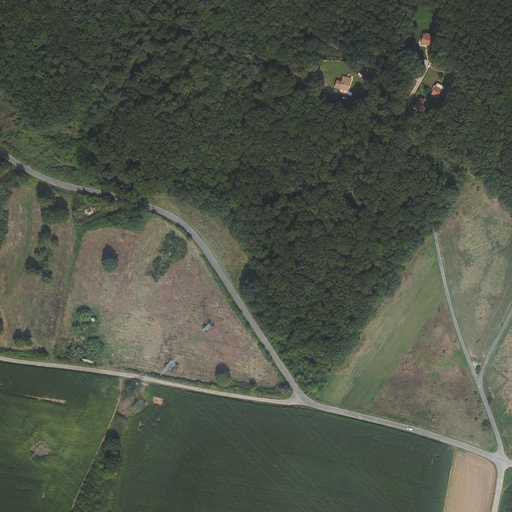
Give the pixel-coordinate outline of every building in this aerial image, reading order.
[(215,11),(213,17),(212,20),(221,23),(224,15),(215,11)] [(425,35),(423,34),(420,43),(428,45),(426,51),(431,52),(435,40),(433,40),(433,37),(428,36),(428,34),(425,33),(425,35)] [(349,81),(341,79),(339,89),(347,92),(349,81)] [(436,99),(440,92),(441,89),(440,88),(434,85),(433,89),(432,88),(430,91),(431,92),(429,96),(436,99)] [(418,103),(416,102),(412,111),(416,113),(421,103),(419,102),(418,103)] [(438,134),(442,137),(444,138),(448,131),(445,129),(444,131),(441,129),(438,134)]
